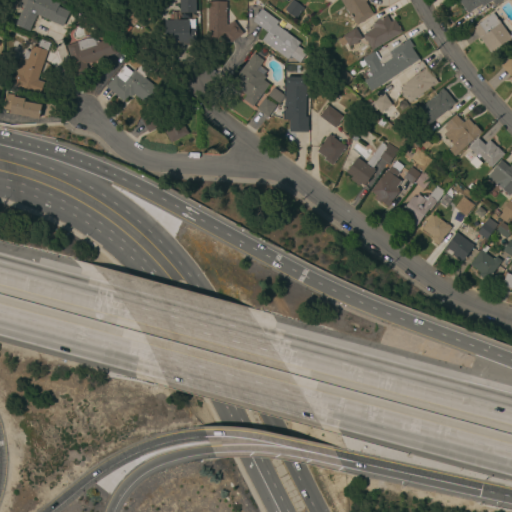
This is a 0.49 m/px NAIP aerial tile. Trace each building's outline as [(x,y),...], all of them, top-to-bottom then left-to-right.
[(53,0),(61,3),(59,8),(69,12),(62,28),(49,23),(50,21),(37,15),(30,31),(16,25),(24,7),(18,5),(20,0),(53,0)] [(144,29),(136,23),(134,25),(129,22),(127,26),(113,16),(124,0),(132,0),(154,15),(144,29)] [(195,0),(196,13),(179,14),(179,0),(195,0)] [(296,19),(284,10),(292,0),(304,9),(296,19)] [(356,26),(338,0),(367,0),(368,1),(366,2),(374,14),(356,26)] [(503,0),(494,6),(491,1),(482,7),(481,4),(466,14),(457,0),(503,0)] [(226,25),(227,25),(233,20),(242,34),(230,43),(228,40),(226,39),(226,42),(206,41),(207,2),(225,1),(226,25)] [(287,60),(247,31),(262,9),(279,22),(277,25),(300,43),(287,60)] [(490,54),(472,30),(493,14),(511,38),(490,54)] [(390,23),(394,20),(402,33),(372,51),(363,36),(374,29),(371,25),(374,24),(373,23),(386,15),(390,23)] [(194,28),(195,28),(196,44),(184,45),(184,48),(165,48),(164,20),(194,19),(194,28)] [(362,34),(358,29),(367,22),(371,28),(362,34)] [(349,48),(347,44),(341,47),(337,40),(355,28),(363,39),(349,48)] [(95,44),(112,38),(117,54),(86,64),(89,72),(77,77),(67,46),(93,37),(95,44)] [(39,81),(44,83),(40,96),(10,85),(20,58),(16,57),(19,48),(31,52),(32,46),(38,48),(41,39),(51,42),(39,81)] [(372,92),(365,82),(373,76),(366,65),(362,68),(359,64),(374,53),(380,62),(382,61),(381,60),(390,54),(389,53),(409,40),(414,47),(411,49),(419,60),(372,92)] [(263,80),(268,84),(252,107),(242,99),(245,95),(230,84),(235,77),(238,79),(240,76),(237,74),(252,54),(263,61),(256,70),(265,77),(263,80)] [(511,81),(511,80),(511,79),(511,74),(510,76),(501,66),(511,55),(511,81)] [(136,71),(140,66),(149,73),(144,78),(156,88),(144,103),(134,95),(131,99),(128,96),(124,102),(106,87),(116,76),(117,77),(127,64),(136,71)] [(409,104),(400,91),(402,90),(401,88),(406,84),(405,83),(427,67),(438,83),(409,104)] [(347,85),(338,78),(344,71),(353,78),(347,85)] [(305,117),(308,117),(308,133),(290,133),(290,120),(285,120),(285,78),(304,78),(304,80),(309,80),(308,85),(306,85),(305,117)] [(279,105),(277,103),(275,105),(276,106),(267,118),(257,109),(266,98),(267,99),(269,97),(268,96),(274,88),(283,95),(284,98),(279,105)] [(428,126),(424,121),(421,124),(419,121),(422,118),(417,111),(443,89),(455,104),(428,126)] [(39,120),(9,114),(10,111),(4,110),(7,94),(25,98),(25,102),(42,106),(39,120)] [(392,105),(399,115),(388,122),(382,113),(381,114),(376,108),(373,110),(368,103),(372,100),(373,102),(385,94),(392,105)] [(401,111),(398,106),(399,102),(401,101),(406,102),(409,107),(401,111)] [(188,134),(170,143),(161,126),(149,133),(142,120),(173,104),(188,134)] [(335,128),(319,116),(327,105),(343,117),(335,128)] [(282,116),(281,116),(276,123),(270,118),(274,112),(279,115),(279,110),(283,110),(282,116)] [(464,123),(468,119),(481,132),(454,158),(448,151),(453,146),(443,135),(446,132),(442,128),(456,115),(464,123)] [(381,128),(376,124),(381,118),(386,122),(381,128)] [(430,145),(425,150),(420,145),(417,147),(409,138),(419,129),(427,139),(426,140),(430,145)] [(290,145),(281,139),(284,134),(293,140),(290,145)] [(332,166),(324,160),(325,158),(316,152),(329,135),(346,147),(332,166)] [(486,144),(489,141),(504,154),(492,168),(478,155),(470,163),(462,156),(478,138),(486,144)] [(398,152),(388,164),(381,158),(372,169),(375,171),(362,187),(360,185),(358,187),(349,180),(352,177),(346,172),(357,158),(365,164),(381,144),(385,147),(388,143),(398,152)] [(508,167),(511,163),(511,192),(509,196),(501,189),(499,191),(495,188),(497,185),(487,177),(492,171),(492,170),(500,160),(508,167)] [(400,174),(396,178),(401,182),(396,189),(399,191),(387,207),(381,203),(380,203),(374,199),(376,196),(371,192),(387,171),(388,172),(391,167),(400,174)] [(411,184),(402,178),(410,167),(419,174),(411,184)] [(423,190),(415,184),(423,172),(431,179),(423,190)] [(415,229),(407,222),(409,219),(401,213),(414,196),(416,199),(419,195),(425,200),(437,186),(445,192),(415,229)] [(465,217),(455,209),(463,197),(473,205),(465,217)] [(511,215),(510,218),(509,217),(505,223),(497,217),(509,201),(511,203),(511,215)] [(438,245),(429,239),(431,237),(421,229),(433,214),(451,228),(438,245)] [(486,240),(476,233),(487,218),(496,225),(486,240)] [(511,231),(506,239),(494,231),(502,221),(511,229),(511,231)] [(462,263),(452,255),(454,253),(446,247),(457,233),(474,247),(462,263)] [(511,255),(510,258),(501,251),(504,248),(500,245),(504,240),(508,243),(510,240),(511,241),(511,239),(511,255)] [(493,260),(496,257),(502,261),(487,282),(478,276),(480,273),(469,266),(480,250),(493,260)] [(511,289),(510,289),(501,285),(502,283),(499,282),(504,271),(507,272),(506,273),(511,276),(511,289)]
